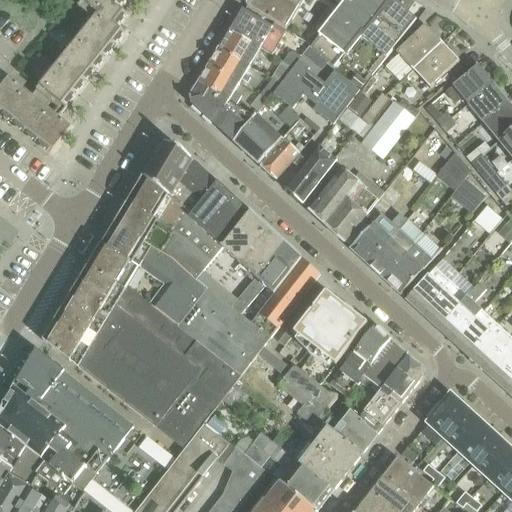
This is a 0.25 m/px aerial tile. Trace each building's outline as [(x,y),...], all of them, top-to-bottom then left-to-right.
[(77,0),(97,16),(38,89),(65,110),(125,36),(117,29),(127,17),(119,11),(127,0),(77,0)] [(284,32),(297,10),(280,0),(251,0),(246,9),(284,32)] [(280,0),(297,10),(303,0),(280,0)] [(345,57),(391,1),(388,0),(346,0),(319,36),(310,49),(333,69),(344,56),(345,57)] [(416,22),(391,1),(345,57),(371,78),(416,22)] [(242,11),(229,32),(260,51),(263,46),(277,55),(287,38),(242,11)] [(396,55),(413,72),(442,45),(425,27),(396,55)] [(229,32),(219,50),(249,69),(252,64),(254,66),(257,61),(254,60),(260,51),(229,32)] [(442,45),(413,72),(430,90),(459,62),(442,45)] [(219,50),(209,67),(239,85),(241,82),(244,83),(247,78),(244,77),(249,69),(219,50)] [(333,127),(359,92),(334,73),(324,85),(307,72),(309,70),(299,62),(273,96),(292,111),(303,97),(316,107),(312,112),(333,127)] [(209,67),(198,84),(228,103),(231,99),(233,101),(236,96),(233,95),(239,85),(209,67)] [(466,105),(492,84),(478,67),(445,94),(456,108),(464,102),(466,105)] [(8,78),(2,86),(0,88),(0,115),(4,119),(3,120),(7,123),(8,122),(16,129),(15,130),(19,133),(20,132),(28,138),(27,140),(31,143),(32,142),(40,148),(39,149),(43,153),(45,151),(49,155),(70,129),(8,78)] [(192,106),(214,127),(222,113),(228,103),(198,84),(190,99),(192,106)] [(492,84),(466,105),(482,124),(507,103),(492,84)] [(374,121),(389,102),(382,97),(367,116),(374,121)] [(368,128),(360,139),(365,144),(371,136),(394,107),(389,102),(374,121),(368,128)] [(420,115),(403,102),(398,109),(415,123),(420,115)] [(511,108),(507,103),(482,124),(496,142),(511,128),(511,108)] [(415,123),(398,109),(394,107),(371,136),(365,144),(362,147),(383,163),(415,123)] [(285,111),(278,119),(291,131),(297,124),(300,121),(286,110),(285,111)] [(227,116),(222,113),(214,127),(234,144),(247,127),(230,113),(227,116)] [(434,121),(439,127),(450,119),(445,113),(434,121)] [(255,117),(247,127),(234,144),(259,167),(282,141),(273,133),(263,124),(255,117)] [(450,119),(439,127),(444,133),(454,124),(450,119)] [(359,121),(351,132),(354,135),(360,139),(368,128),(359,121)] [(299,155),(289,146),(304,130),(297,124),(291,131),(282,141),(259,167),(275,182),(299,155)] [(511,128),(496,142),(511,161),(511,160),(511,128)] [(163,143),(141,179),(169,201),(175,190),(182,195),(185,192),(200,205),(217,184),(180,150),(163,143)] [(479,155),(487,149),(482,143),(464,158),(469,164),(479,155)] [(302,206),(336,161),(318,148),(285,191),(302,206)] [(479,155),(469,164),(484,183),(495,174),(479,155)] [(365,190),(354,182),(341,172),(309,213),(325,228),(348,204),(349,202),(353,206),(365,190)] [(383,195),(359,175),(354,182),(365,190),(379,201),(381,197),(383,195)] [(468,178),(452,196),(471,214),(488,197),(468,178)] [(141,179),(125,206),(155,224),(173,236),(193,248),(209,262),(219,250),(221,248),(188,219),(189,218),(169,201),(141,179)] [(189,218),(188,219),(221,248),(250,213),(217,184),(200,205),(189,218)] [(504,186),(493,194),(498,200),(509,192),(504,186)] [(511,195),(509,192),(498,200),(504,208),(511,201),(511,195)] [(344,244),(361,223),(366,216),(353,206),(349,202),(348,204),(325,228),(344,244)] [(198,287),(193,283),(199,276),(199,275),(202,272),(209,262),(193,248),(173,236),(155,224),(125,206),(113,226),(143,244),(130,265),(130,266),(138,270),(163,288),(148,308),(176,331),(238,383),(258,356),(263,349),(270,340),(251,325),(248,329),(238,320),(228,312),(222,307),(219,304),(205,294),(198,287)] [(486,206),(476,224),(492,233),(502,216),(486,206)] [(237,265),(267,229),(250,213),(221,248),(219,250),(237,265)] [(369,230),(351,249),(350,250),(367,266),(391,241),(399,231),(382,216),(369,230)] [(502,229),(511,239),(511,221),(502,229)] [(383,280),(423,236),(407,222),(399,231),(391,241),(367,266),(383,280)] [(361,223),(344,244),(351,249),(369,230),(361,223)] [(143,244),(113,226),(100,247),(130,265),(143,244)] [(267,229),(237,265),(247,274),(245,277),(252,283),(284,244),(267,229)] [(400,296),(442,251),(441,250),(440,251),(423,236),(383,280),(400,296)] [(302,260),(284,244),(252,283),(237,301),(228,312),(238,320),(264,289),(273,297),(302,260)] [(138,270),(130,266),(130,265),(100,247),(89,266),(127,290),(138,270)] [(302,260),(273,297),(251,325),(270,340),(319,277),(302,260)] [(129,292),(127,290),(89,266),(71,296),(115,321),(129,292)] [(406,301),(422,316),(452,284),(435,269),(429,277),(428,277),(406,301)] [(199,276),(193,283),(198,287),(207,276),(202,272),(199,275),(199,276)] [(452,284),(422,316),(438,330),(467,299),(452,284)] [(454,345),(483,313),(474,305),(484,293),(477,287),(467,299),(438,330),(454,345)] [(238,383),(176,331),(148,308),(129,292),(115,321),(71,296),(43,342),(184,451),(204,425),(238,383)] [(367,326),(326,294),(317,305),(311,301),(278,344),(284,348),(294,335),(335,367),(367,326)] [(231,297),(222,307),(228,312),(237,301),(231,297)] [(483,313),(454,345),(469,359),(498,327),(483,313)] [(511,339),(498,327),(469,359),(484,373),(511,342),(511,339)] [(346,399),(358,384),(390,342),(376,328),(330,387),(346,399)] [(408,357),(390,342),(358,384),(361,387),(367,380),(381,391),(408,357)] [(511,342),(484,373),(500,387),(511,373),(511,342)] [(290,371),(263,349),(258,356),(283,379),(290,371)] [(37,353),(19,382),(112,456),(132,430),(37,353)] [(408,357),(381,391),(358,422),(377,437),(423,378),(422,370),(408,357)] [(337,397),(335,395),(327,393),(295,368),(292,372),(290,371),(283,379),(278,386),(278,389),(301,407),(296,413),(296,416),(312,428),(315,428),(337,399),(337,397)] [(511,373),(500,387),(511,398),(511,373)] [(112,456),(19,382),(0,413),(0,431),(24,450),(43,465),(62,480),(81,494),(112,456)] [(442,439),(468,412),(454,399),(450,396),(427,425),(442,439)] [(457,453),(483,426),(468,412),(442,439),(457,453)] [(349,414),(332,435),(361,458),(377,437),(358,422),(349,414)] [(177,511),(217,462),(230,445),(204,425),(184,451),(136,511),(177,511)] [(472,467),(498,439),(497,439),(483,426),(457,453),(472,467)] [(361,458),(332,435),(321,427),(308,444),(347,475),(361,458)] [(24,450),(0,431),(0,450),(16,463),(24,450)] [(279,452),(271,446),(260,437),(252,448),(271,462),(279,452)] [(277,438),(271,446),(279,452),(281,453),(286,446),(277,438)] [(488,481),(511,453),(511,452),(504,445),(498,439),(472,467),(477,472),(488,481)] [(347,475),(308,444),(293,463),(333,494),(347,475)] [(271,462),(252,448),(245,457),(264,471),(271,462)] [(245,457),(235,449),(222,466),(232,474),(245,457)] [(32,484),(36,477),(43,465),(24,450),(16,463),(0,489),(0,511),(1,511),(14,511),(27,492),(32,484)] [(0,489),(16,463),(0,450),(0,489)] [(417,459),(407,451),(402,457),(412,465),(417,459)] [(293,463),(281,453),(279,452),(271,462),(288,476),(280,486),(286,491),(313,511),(318,511),(333,494),(293,463)] [(503,494),(511,484),(511,453),(488,481),(493,485),(503,494)] [(267,474),(264,471),(245,457),(232,474),(227,485),(253,492),(267,474)] [(398,462),(384,480),(411,501),(408,505),(417,511),(420,511),(437,493),(431,488),(398,462)] [(62,480),(43,465),(36,477),(55,491),(62,480)] [(438,475),(428,467),(423,473),(422,473),(433,481),(438,475)] [(436,491),(444,480),(438,475),(433,481),(429,486),(436,491)] [(73,511),(83,497),(82,495),(81,494),(62,480),(55,491),(47,504),(42,511),(73,511)] [(384,480),(371,497),(390,511),(417,511),(408,505),(411,501),(384,480)] [(313,511),(286,491),(280,486),(276,483),(273,488),(271,488),(270,488),(268,489),(267,490),(267,491),(266,492),(266,493),(267,494),(267,495),(263,501),(276,511),(313,511)] [(511,484),(503,494),(511,502),(511,484)] [(239,510),(253,492),(227,485),(222,497),(239,510)] [(42,511),(47,504),(27,492),(14,511),(42,511)] [(466,506),(471,499),(464,494),(456,505),(462,510),(466,506)] [(102,511),(97,508),(83,497),(73,511),(102,511)] [(236,511),(239,510),(222,497),(215,506),(221,511),(236,511)] [(390,511),(371,497),(358,511),(390,511)] [(477,511),(481,508),(471,499),(466,506),(473,511),(477,511)] [(276,511),(263,501),(259,506),(258,505),(256,505),(255,506),(254,507),(253,508),(253,510),(253,511),(276,511)]
